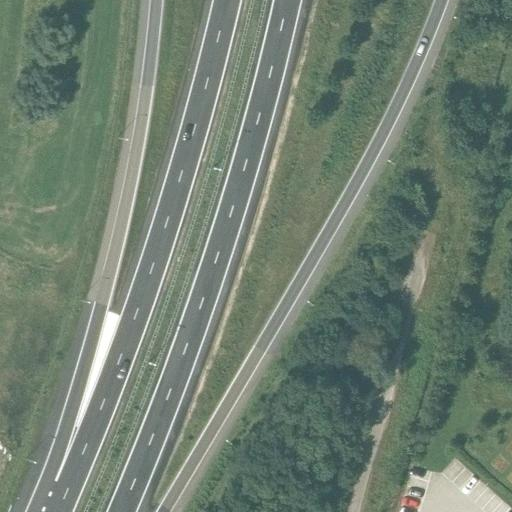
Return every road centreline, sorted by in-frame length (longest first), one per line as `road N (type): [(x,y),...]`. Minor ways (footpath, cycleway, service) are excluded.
road 1 (trunk): [(164,511),(394,121),(447,0)]
road 2 (trunk): [(121,511),(231,223),(288,0)]
road 3 (trunk): [(227,0),(147,289),(67,491)]
road 4 (trunk): [(155,0),(135,153),(67,491)]
road 5 (unclassified): [(350,511),(429,231)]
